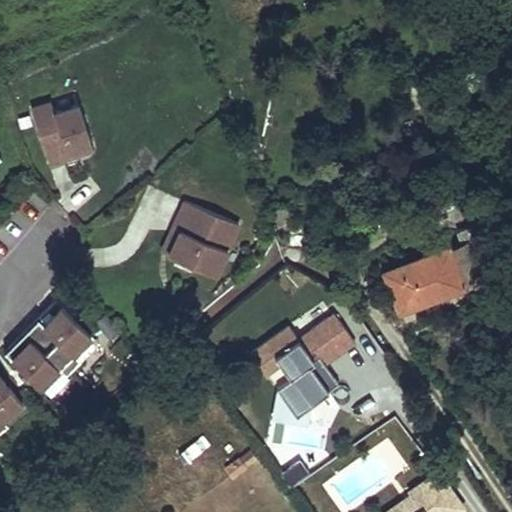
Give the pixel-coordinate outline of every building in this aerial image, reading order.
[(94,123),(80,83),(56,91),(53,81),(33,87),(52,143),(82,134),(80,127),(94,123)] [(96,129),(94,123),(80,127),(82,134),(96,129)] [(227,283),(252,232),(200,206),(186,233),(193,236),(181,260),(227,283)] [(181,260),(193,236),(186,233),(174,257),(181,260)] [(468,238),(447,247),(462,284),(464,287),(484,278),(468,238)] [(447,247),(446,243),(383,269),(400,310),(462,284),(447,247)] [(90,333),(55,299),(4,351),(39,385),(57,366),(65,374),(79,359),(72,352),(90,333)] [(318,357),(327,350),(331,357),(355,340),(334,311),(311,328),(314,333),(302,342),(298,337),(289,324),(250,351),(266,373),(281,363),(289,375),(276,384),(277,386),(296,412),(312,401),(339,382),(324,362),(324,361),(322,362),(318,357)] [(302,342),(314,333),(311,328),(298,337),(302,342)] [(331,357),(327,350),(318,357),(322,362),(324,361),(324,362),(331,357)] [(21,400),(0,375),(0,430),(7,424),(1,417),(21,400)] [(296,412),(277,386),(272,417),(308,423),(312,401),(296,412)] [(261,460),(252,449),(225,469),(234,481),(261,460)] [(311,474),(301,461),(285,472),(295,486),(311,474)] [(455,511),(464,506),(439,470),(409,490),(411,494),(422,508),(415,511),(455,511)] [(385,511),(415,511),(422,508),(411,494),(385,511)]
